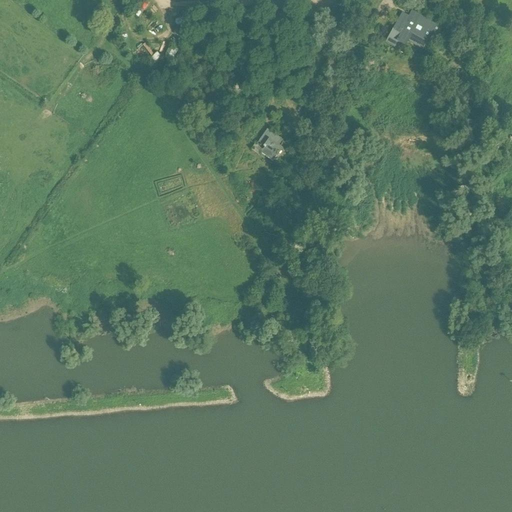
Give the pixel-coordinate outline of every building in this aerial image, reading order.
[(285,18),(290,7),(275,0),(266,0),(263,7),(285,18)] [(422,50),(432,32),(429,30),(432,25),(422,19),(419,25),(402,15),(386,42),(394,47),(397,42),(405,46),(408,41),(422,50)] [(177,51),(171,48),(166,58),(172,61),(177,51)] [(466,70),(471,59),(462,54),(456,64),(466,70)] [(268,130),(259,142),(266,147),(261,153),(273,161),(276,157),(277,158),(283,149),(279,146),(283,140),(268,130)]
